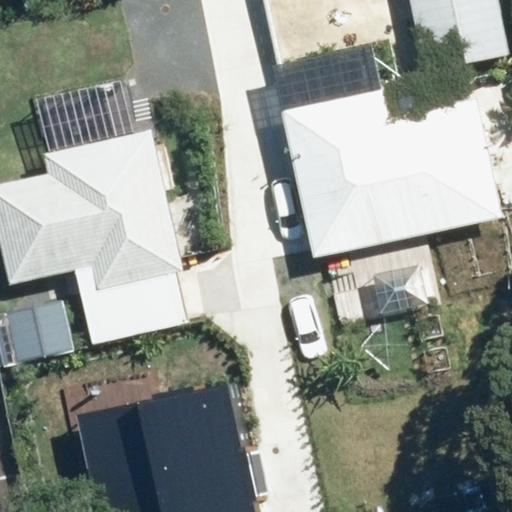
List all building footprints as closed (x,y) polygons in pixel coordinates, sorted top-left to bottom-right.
[(511,53),(511,4),(511,0),(424,0),(438,68),(511,53)] [(382,58),(296,74),(329,250),(511,215),(511,199),(493,97),(408,113),(403,85),(388,88),(382,58)] [(112,287),(201,268),(169,123),(60,146),(65,168),(3,181),(25,281),(107,263),(112,287)] [(306,243),(271,252),(293,336),(328,327),(306,243)] [(217,312),(159,322),(169,379),(227,368),(217,312)] [(279,511),(251,374),(91,407),(112,511),(279,511)]
